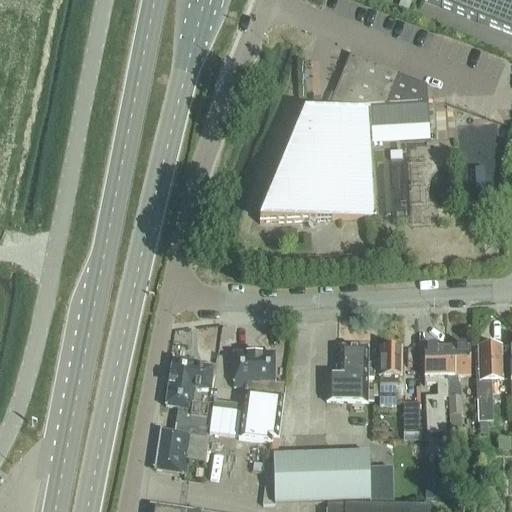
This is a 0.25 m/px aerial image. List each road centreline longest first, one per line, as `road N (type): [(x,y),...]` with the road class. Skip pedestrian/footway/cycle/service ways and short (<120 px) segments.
road 1 (primary): [(87,511),(203,0)]
road 2 (primary): [(154,0),(54,511)]
road 3 (unclassified): [(170,296),(309,301),(511,290)]
road 4 (unclassified): [(170,296),(202,159),(265,0)]
road 5 (unclassified): [(52,266),(105,0)]
road 6 (residential): [(125,511),(170,296)]
road 7 (unclassified): [(0,447),(52,266)]
